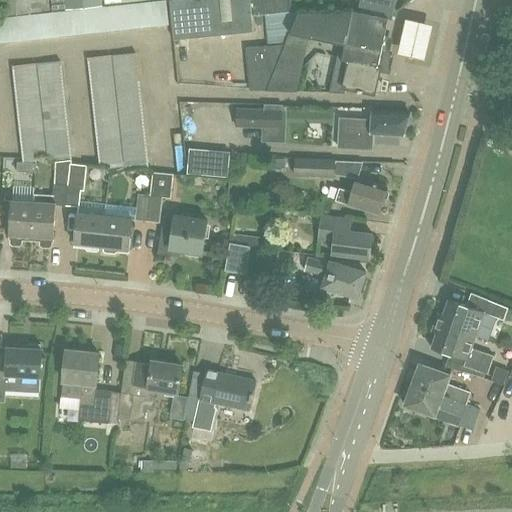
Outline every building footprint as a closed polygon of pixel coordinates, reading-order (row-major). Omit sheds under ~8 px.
[(0,0),(3,16),(22,14),(51,10),(50,0),(0,0)] [(102,0),(51,0),(52,9),(103,6),(102,0)] [(166,0),(163,0),(155,1),(157,26),(169,24),(166,0)] [(176,0),(170,1),(174,40),(254,32),(252,16),(298,10),(296,0),(176,0)] [(363,0),(362,13),(388,19),(392,19),(395,0),(363,0)] [(155,1),(143,2),(146,27),(157,26),(155,1)] [(143,2),(131,4),(134,28),(146,27),(143,2)] [(131,4),(120,5),(122,29),(134,28),(131,4)] [(120,5),(108,6),(111,31),(122,29),(120,5)] [(108,6),(96,7),(99,32),(111,31),(108,6)] [(96,7),(84,9),(87,33),(99,32),(96,7)] [(84,9),(73,10),(75,35),(87,33),(84,9)] [(68,11),(61,11),(64,36),(73,35),(75,35),(73,10),(68,11)] [(385,34),(388,19),(353,12),(353,11),(352,11),(308,10),(298,10),(289,32),(290,32),(309,36),(340,43),(385,53),(385,52),(389,35),(385,34)] [(61,11),(49,13),(52,37),(64,36),(61,11)] [(49,13),(38,14),(40,38),(52,37),(49,13)] [(38,14),(26,15),(28,40),(40,38),(38,14)] [(26,15),(14,16),(17,41),(28,40),(26,15)] [(14,16),(2,18),(5,42),(17,41),(14,16)] [(386,64),(415,71),(424,35),(395,28),(386,64)] [(290,32),(285,44),(282,51),(304,56),(309,36),(290,32)] [(381,82),(378,79),(380,69),(389,71),(393,53),(385,52),(385,53),(340,43),(337,57),(335,68),(346,71),(343,87),(375,94),(375,93),(380,91),(381,82)] [(250,90),(254,90),(267,90),(284,44),(246,47),(250,90)] [(136,53),(114,56),(115,67),(137,65),(137,59),(136,53)] [(112,56),(89,58),(90,70),(113,67),(112,56)] [(61,61),(38,64),(40,75),(62,72),(61,61)] [(36,64),(14,66),(15,77),(37,75),(36,64)] [(137,65),(115,67),(116,78),(139,76),(137,65)] [(113,67),(90,70),(91,81),(114,79),(113,67)] [(303,87),(323,88),(325,71),(305,69),(303,87)] [(62,72),(40,75),(41,86),(63,84),(62,72)] [(37,75),(15,77),(16,89),(39,87),(37,75)] [(139,76),(116,78),(117,84),(117,90),(140,87),(139,82),(139,76)] [(114,79),(91,81),(93,93),(115,90),(114,79)] [(63,84),(41,86),(42,98),(65,95),(63,84)] [(39,87),(16,89),(17,101),(40,98),(39,87)] [(140,87),(117,90),(118,101),(141,99),(140,93),(140,87)] [(115,90),(93,93),(94,104),(116,102),(115,90)] [(65,95),(42,98),(43,109),(66,107),(65,95)] [(40,98),(17,101),(19,112),(41,110),(40,98)] [(141,99),(118,101),(120,112),(142,110),(142,104),(141,99)] [(116,102),(94,104),(95,116),(118,113),(116,102)] [(237,107),(236,126),(263,127),(263,140),(285,140),(286,109),(282,109),(282,104),(266,104),(266,108),(237,107)] [(66,107),(43,109),(44,121),(67,119),(66,107)] [(41,110),(19,112),(20,124),(42,121),(41,110)] [(142,110),(120,112),(121,124),(143,121),(143,116),(142,110)] [(404,135),(407,125),(410,123),(412,116),(410,113),(410,112),(373,110),(372,120),(339,118),(337,148),(373,150),(374,134),(404,135)] [(118,113),(95,116),(96,127),(119,125),(118,113)] [(67,119),(44,121),(46,133),(68,130),(67,119)] [(42,121),(20,124),(21,135),(44,133),(42,121)] [(143,121),(121,124),(122,135),(145,133),(144,127),(143,121)] [(119,125),(96,127),(97,138),(120,136),(119,125)] [(68,130),(46,133),(47,147),(70,145),(68,130)] [(45,143),(44,133),(21,135),(22,146),(22,147),(45,143)] [(145,133),(122,135),(123,147),(146,144),(145,139),(145,133)] [(120,136),(97,138),(99,150),(121,148),(120,136)] [(45,144),(22,147),(24,162),(37,163),(36,156),(46,155),(45,144)] [(146,144),(123,147),(124,158),(147,156),(146,150),(146,144)] [(70,145),(47,147),(49,162),(55,162),(72,160),(70,145)] [(121,148),(99,150),(100,165),(110,164),(123,162),(121,148)] [(190,148),(188,173),(208,174),(210,150),(190,148)] [(147,156),(124,158),(125,162),(126,169),(148,167),(148,161),(147,156)] [(295,157),(294,175),(335,177),(336,159),(295,157)] [(18,161),(17,171),(36,172),(37,163),(24,162),(18,161)] [(68,189),(84,190),(87,165),(71,163),(69,183),(68,184),(68,189)] [(153,172),(148,219),(160,221),(163,197),(171,198),(174,174),(153,172)] [(340,187),(336,200),(379,213),(387,186),(356,178),(352,191),(340,187)] [(56,205),(66,205),(68,189),(68,184),(69,183),(54,183),(53,202),(35,201),(32,241),(40,241),(40,245),(43,247),(50,248),(53,245),(53,242),(54,242),(56,205)] [(139,194),(136,218),(148,219),(150,195),(139,194)] [(23,244),(23,240),(32,241),(35,201),(12,199),(9,239),(10,239),(10,243),(13,246),(20,246),(23,244)] [(105,215),(78,212),(75,243),(87,244),(86,249),(88,251),(97,252),(100,250),(100,246),(102,246),(105,215)] [(117,252),(118,248),(129,249),(133,218),(105,215),(102,246),(104,246),(104,250),(106,252),(115,253),(117,252)] [(203,253),(208,219),(176,215),(175,217),(164,215),(159,253),(171,255),(172,249),(203,253)] [(370,258),(373,233),(347,230),(348,218),(322,215),(319,239),(334,241),(332,253),(370,258)] [(232,233),(231,243),(267,248),(268,238),(232,233)] [(233,246),(228,270),(245,273),(249,249),(233,246)] [(306,270),(322,273),(319,283),(323,284),(323,286),(358,297),(366,271),(331,261),(330,262),(309,257),(306,270)] [(475,335),(484,311),(449,298),(440,322),(475,335)] [(509,307),(489,300),(485,313),(504,320),(509,307)] [(484,377),(485,373),(488,374),(494,355),(470,347),(475,335),(440,322),(431,347),(467,360),(463,371),(484,377)] [(7,359),(0,358),(0,400),(5,401),(7,374),(41,376),(43,349),(8,347),(7,359)] [(79,420),(115,424),(119,391),(96,389),(96,384),(97,384),(100,353),(66,350),(61,409),(80,410),(79,420)] [(115,424),(118,424),(119,418),(144,422),(146,409),(153,410),(157,388),(179,392),(183,365),(152,360),(152,364),(138,362),(135,386),(141,388),(140,394),(123,392),(119,391),(115,424)] [(467,403),(471,392),(446,382),(449,374),(419,362),(411,383),(467,403)] [(250,411),(257,381),(207,369),(201,392),(191,390),(184,418),(194,420),(193,426),(211,430),(216,408),(214,407),(216,403),(250,411)] [(510,409),(511,399),(511,382),(501,380),(495,405),(510,409)] [(460,415),(457,424),(472,430),(480,408),(478,408),(467,403),(411,383),(403,404),(434,416),(437,407),(460,415)] [(152,462),(152,476),(188,476),(188,462),(152,462)]
